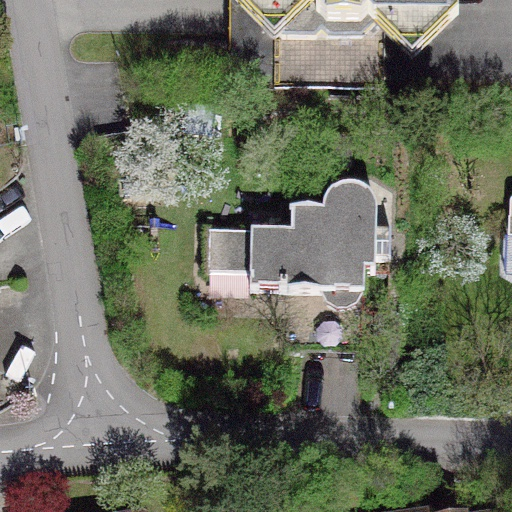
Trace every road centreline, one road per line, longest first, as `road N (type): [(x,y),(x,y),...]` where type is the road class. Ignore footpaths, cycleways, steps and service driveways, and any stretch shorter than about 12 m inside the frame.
road 1 (residential): [(43,0),(98,411)]
road 2 (residential): [(98,411),(511,445)]
